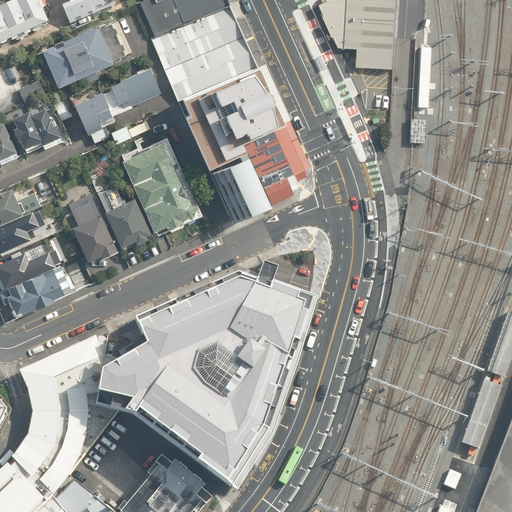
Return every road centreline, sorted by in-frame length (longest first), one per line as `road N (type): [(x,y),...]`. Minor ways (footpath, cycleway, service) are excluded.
road 1 (residential): [(348,196),(0,347)]
road 2 (secondary): [(252,511),(285,464),(313,399),(349,278),(348,196)]
road 3 (secondary): [(348,196),(263,0)]
